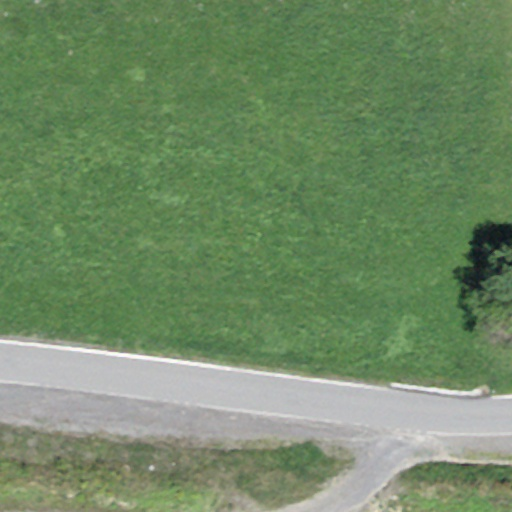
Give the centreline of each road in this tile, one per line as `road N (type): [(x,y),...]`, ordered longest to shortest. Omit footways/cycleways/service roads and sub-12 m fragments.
road 1 (tertiary): [(511,411),(435,413),(0,357)]
road 2 (track): [(329,511),(435,413)]
